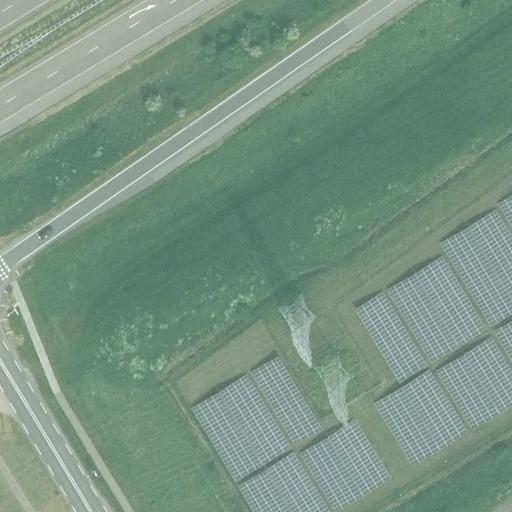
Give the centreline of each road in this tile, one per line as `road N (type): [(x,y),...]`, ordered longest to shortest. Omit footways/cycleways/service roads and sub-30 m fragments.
road 1 (trunk): [(0,266),(384,0)]
road 2 (trunk): [(0,109),(180,0)]
road 3 (secondary): [(0,364),(89,511)]
